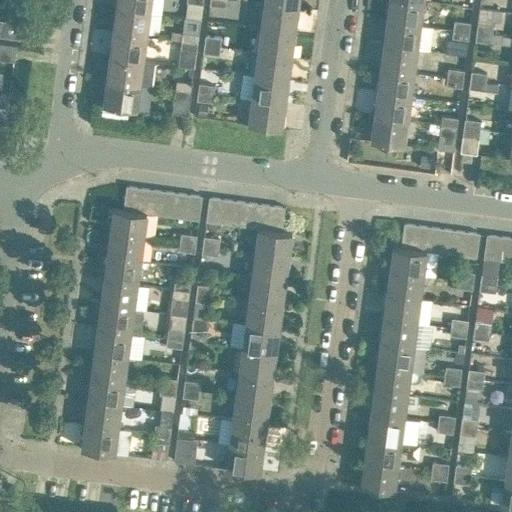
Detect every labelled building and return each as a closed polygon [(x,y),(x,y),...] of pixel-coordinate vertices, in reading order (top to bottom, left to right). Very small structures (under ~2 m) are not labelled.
[(149,12),(150,0),(116,0),(116,7),(149,12)] [(420,24),(423,0),(389,0),(387,18),(420,24)] [(294,31),(297,7),(264,3),(261,26),(294,31)] [(492,32),(494,22),(501,22),(502,10),(479,6),(476,31),(492,32)] [(146,36),(149,12),(116,7),(112,31),(146,36)] [(197,42),(200,19),(185,17),(183,31),(182,40),(197,42)] [(0,34),(17,37),(18,24),(19,21),(0,18),(0,34)] [(387,18),(384,42),(417,47),(429,49),(432,25),(420,24),(387,18)] [(469,29),(470,21),(454,19),(453,27),(469,29)] [(291,54),(294,31),(261,26),(258,51),(291,54)] [(468,38),(469,29),(453,27),(452,36),(468,38)] [(143,59),(146,36),(112,31),(109,54),(143,59)] [(476,31),(475,39),(491,41),(492,32),(476,31)] [(221,37),(206,35),(205,43),(220,45),(221,37)] [(196,50),(197,42),(182,40),(181,48),(196,50)] [(0,58),(13,60),(16,44),(0,42),(0,58)] [(415,70),(417,47),(384,42),(381,66),(415,70)] [(219,53),(220,45),(205,43),(204,50),(219,53)] [(288,78),(291,54),(258,51),(255,74),(288,78)] [(155,60),(143,59),(109,54),(106,78),(140,83),(151,84),(155,60)] [(412,93),(415,70),(381,66),(378,90),(412,93)] [(463,77),(464,69),(448,66),(447,75),(463,77)] [(495,73),(471,70),(470,78),(494,81),(495,73)] [(285,102),(288,78),(255,74),(251,98),(285,102)] [(462,86),(463,77),(447,75),(446,84),(462,86)] [(137,107),(140,83),(106,78),(103,103),(137,107)] [(470,78),(469,87),(492,90),(497,90),(498,82),(494,81),(470,78)] [(177,79),(175,88),(190,90),(192,81),(177,79)] [(215,84),(199,82),(198,91),(214,93),(215,84)] [(188,114),(191,90),(190,90),(175,88),(172,112),(188,114)] [(409,116),(412,93),(378,90),(375,112),(409,116)] [(213,101),(214,93),(198,91),(197,99),(213,101)] [(0,127),(5,128),(10,95),(0,93),(0,127)] [(281,127),(285,102),(251,98),(248,122),(281,127)] [(405,144),(409,116),(375,112),(372,139),(405,144)] [(440,123),(456,125),(457,116),(442,114),(440,123)] [(465,117),(464,126),(479,128),(481,119),(465,117)] [(453,149),(456,125),(440,123),(430,121),(429,130),(431,131),(436,132),(435,136),(439,137),(437,147),(453,149)] [(478,139),(487,141),(489,129),(464,126),(460,150),(476,152),(478,139)] [(136,211),(139,186),(127,184),(123,209),(136,211)] [(149,212),(152,188),(139,186),(136,211),(146,212),(149,212)] [(161,214),(164,190),(152,188),(149,212),(161,214)] [(174,216),(177,191),(164,190),(161,214),(174,216)] [(186,217),(190,193),(177,191),(174,216),(186,217)] [(199,219),(202,195),(190,193),(186,217),(199,219)] [(219,222),(222,198),(209,196),(206,220),(219,222)] [(231,223),(235,199),(222,198),(219,222),(231,223)] [(244,225),(247,201),(235,199),(231,223),(244,225)] [(257,227),(260,203),(247,201),(244,225),(257,227)] [(269,228),(273,204),(260,203),(257,227),(259,227),(269,228)] [(282,230),(285,206),(273,204),(269,228),(282,230)] [(143,236),(146,212),(136,211),(123,209),(113,207),(110,232),(143,236)] [(414,248),(417,224),(404,222),(401,246),(414,248)] [(426,249),(429,225),(417,224),(414,248),(426,249)] [(439,251),(442,227),(429,225),(426,249),(427,249),(439,251)] [(288,257),(291,231),(282,230),(269,228),(259,227),(255,252),(288,257)] [(452,252),(455,228),(442,227),(439,251),(452,252)] [(464,254),(467,230),(455,228),(452,252),(464,254)] [(477,256),(480,231),(467,230),(464,254),(477,256)] [(140,261),(143,236),(110,232),(106,256),(140,261)] [(196,242),(197,234),(181,232),(180,240),(196,242)] [(496,258),(500,234),(487,232),(484,256),(496,258)] [(509,260),(511,238),(511,235),(500,234),(496,258),(509,260)] [(220,237),(204,235),(203,243),(218,245),(220,237)] [(194,251),(196,242),(180,240),(179,249),(194,251)] [(217,254),(218,245),(203,243),(202,252),(217,254)] [(423,274),(427,249),(426,249),(414,248),(401,246),(392,245),(389,270),(423,274)] [(285,280),(288,257),(255,252),(252,275),(285,280)] [(137,284),(140,261),(106,256),(103,280),(137,284)] [(473,279),(474,271),(458,269),(457,277),(473,279)] [(420,298),(423,274),(389,270),(386,294),(420,298)] [(497,274),(481,272),(480,280),(496,282),(497,274)] [(281,304),(285,280),(252,275),(249,299),(281,304)] [(472,288),(473,279),(457,277),(456,286),(472,288)] [(189,290),(190,281),(175,279),(173,288),(189,290)] [(103,280),(100,304),(143,310),(145,310),(148,286),(137,284),(103,280)] [(495,291),(496,282),(480,280),(479,289),(495,291)] [(213,284),(197,283),(196,291),(212,293),(213,284)] [(188,299),(189,290),(173,288),(170,313),(186,315),(188,299)] [(211,302),(212,293),(196,291),(193,315),(202,316),(204,301),(211,302)] [(417,322),(420,298),(386,294),(383,317),(417,322)] [(278,328),(281,304),(249,299),(245,323),(278,328)] [(140,333),(143,310),(100,304),(97,327),(130,332),(140,333)] [(493,307),(477,305),(474,328),(490,330),(491,321),(493,307)] [(183,338),(186,315),(170,313),(167,336),(183,338)] [(193,315),(191,331),(207,333),(209,317),(202,316),(193,315)] [(467,327),(468,318),(452,316),(451,325),(467,327)] [(413,345),(417,322),(383,317),(379,341),(413,345)] [(275,351),(278,328),(245,323),(235,322),(232,345),(242,346),(275,351)] [(465,335),(467,327),(451,325),(450,333),(465,335)] [(97,327),(93,351),(127,356),(141,358),(143,334),(140,333),(130,332),(97,327)] [(488,339),(490,330),(474,328),(473,336),(488,339)] [(207,333),(191,331),(190,339),(206,341),(207,333)] [(181,347),(183,338),(167,336),(166,344),(181,347)] [(204,350),(206,341),(190,339),(189,347),(204,350)] [(410,369),(413,345),(379,341),(376,364),(410,369)] [(272,375),(275,351),(242,346),(239,371),(272,375)] [(124,379),(127,356),(93,351),(90,375),(124,379)] [(407,393),(410,369),(376,364),(373,389),(407,393)] [(460,375),(461,366),(445,364),(444,373),(460,375)] [(484,369),(468,367),(467,376),(483,378),(484,369)] [(268,399),(272,375),(239,371),(235,394),(268,399)] [(459,384),(460,375),(444,373),(443,382),(459,384)] [(121,404),(124,379),(90,375),(87,399),(121,404)] [(176,386),(177,377),(162,376),(161,384),(176,386)] [(482,387),(483,378),(467,376),(466,384),(482,387)] [(184,378),(183,387),(199,389),(200,380),(185,378),(184,378)] [(175,395),(176,386),(161,384),(160,392),(175,395)] [(198,398),(199,389),(183,387),(182,396),(198,398)] [(477,390),(466,388),(464,399),(476,401),(477,390)] [(404,417),(407,393),(373,389),(370,412),(404,417)] [(265,422),(268,399),(235,394),(232,418),(265,422)] [(118,427),(121,404),(87,399),(84,423),(118,427)] [(170,433),(173,410),(161,408),(159,424),(155,423),(154,431),(170,433)] [(193,413),(180,411),(177,435),(192,437),(194,428),(191,428),(193,413)] [(400,441),(404,417),(370,412),(366,436),(400,441)] [(454,423),(455,415),(439,412),(438,421),(454,423)] [(478,418),(462,416),(461,424),(476,426),(478,418)] [(262,446),(265,422),(232,418),(229,442),(262,446)] [(452,432),(454,423),(438,421),(437,430),(452,432)] [(84,423),(80,447),(115,452),(127,454),(130,429),(118,427),(84,423)] [(473,450),(475,435),(476,426),(461,424),(458,448),(473,450)] [(169,442),(170,433),(154,431),(153,440),(169,442)] [(189,462),(192,437),(177,435),(173,460),(189,462)] [(397,465),(400,441),(366,436),(363,460),(397,465)] [(258,471),(262,446),(229,442),(225,467),(258,471)] [(511,479),(511,455),(507,455),(503,479),(511,479)] [(394,489),(397,465),(363,460),(360,484),(394,489)] [(447,471),(448,462),(433,460),(431,468),(447,471)] [(471,465),(455,463),(454,472),(470,474),(471,465)] [(446,479),(447,471),(431,468),(430,477),(446,479)] [(469,482),(470,474),(454,472),(453,480),(469,482)] [(511,504),(511,479),(503,479),(500,503),(511,504)]
